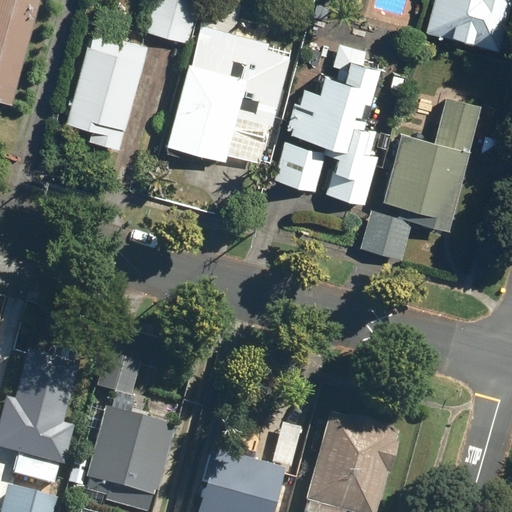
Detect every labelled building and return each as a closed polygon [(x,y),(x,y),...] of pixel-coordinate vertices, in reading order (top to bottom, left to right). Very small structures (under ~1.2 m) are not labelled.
[(0,0),(0,99),(5,101),(32,0),(0,0)] [(148,0),(141,28),(182,39),(191,0),(148,0)] [(427,0),(420,29),(493,48),(505,0),(427,0)] [(162,143),(220,158),(232,114),(269,123),(286,54),(262,48),(264,40),(196,23),(187,60),(183,59),(162,143)] [(82,138),(113,146),(141,43),(118,37),(117,42),(85,33),(61,119),(86,126),(82,138)] [(285,132),(334,145),(321,191),(359,201),(372,153),(364,151),(371,127),(360,124),(376,66),(357,61),(361,48),(334,41),(328,63),(333,65),(330,75),(319,72),(314,90),(298,86),(285,132)] [(393,213),(442,227),(476,102),(439,92),(426,137),(395,129),(376,198),(396,203),(393,213)] [(270,177),(310,188),(321,149),(280,138),(270,177)] [(355,244),(396,256),(406,219),(366,207),(355,244)] [(1,395),(0,397),(0,448),(14,452),(9,471),(50,482),(55,464),(60,465),(70,424),(59,421),(76,361),(25,348),(11,398),(1,395)] [(106,353),(96,388),(126,396),(136,361),(106,353)] [(100,406),(78,490),(126,503),(125,508),(140,511),(146,511),(170,425),(100,406)] [(325,413),(301,501),(303,502),(300,511),(371,511),(382,474),(385,475),(394,443),(390,442),(393,431),(375,426),(376,422),(344,414),(343,418),(325,413)] [(278,422),(267,462),(286,467),(297,427),(278,422)] [(213,442),(193,511),(269,511),(282,469),(251,460),(253,453),(213,442)] [(0,511),(48,511),(52,499),(3,485),(0,494),(0,511)]
